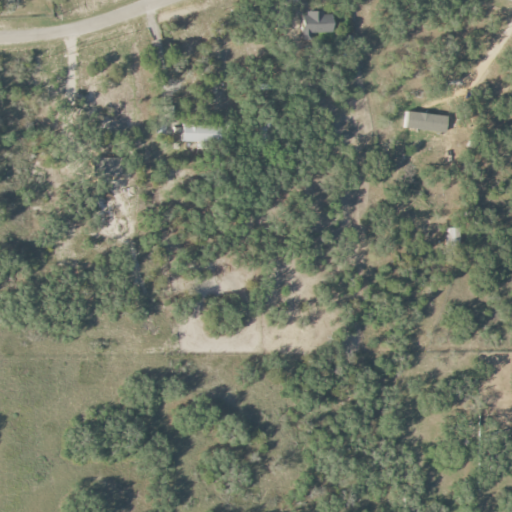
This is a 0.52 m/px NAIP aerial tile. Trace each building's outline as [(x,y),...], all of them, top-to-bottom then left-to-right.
[(302,40),(317,39),(317,33),(333,33),(333,15),(324,15),(324,13),(301,13),(302,40)] [(447,118),(407,111),(405,127),(444,134),(447,118)] [(219,125),(182,124),(182,141),(219,143),(219,125)] [(93,158),(93,177),(120,177),(120,158),(93,158)] [(459,228),(447,228),(447,246),(459,245),(459,228)]
